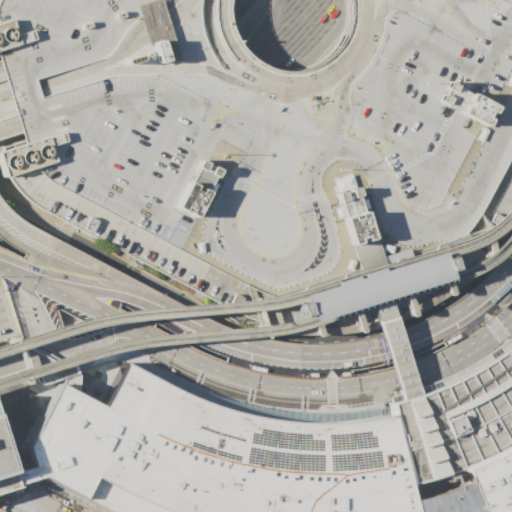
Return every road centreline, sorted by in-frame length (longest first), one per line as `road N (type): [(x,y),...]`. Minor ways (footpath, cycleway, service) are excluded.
road 1 (residential): [(26,272),(138,298),(250,346),(342,356),(408,340),(458,316),(511,268)]
road 2 (residential): [(61,270),(171,330),(293,368),(403,360),(454,338),(511,292)]
road 3 (residential): [(174,352),(274,388),(351,390)]
road 4 (residential): [(351,390),(430,369),(511,318)]
road 5 (residential): [(26,272),(174,352)]
